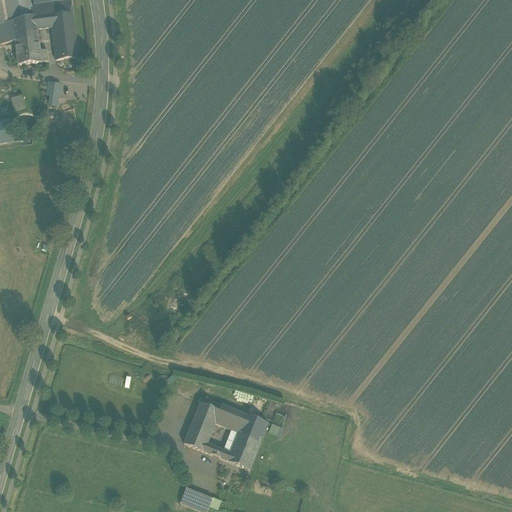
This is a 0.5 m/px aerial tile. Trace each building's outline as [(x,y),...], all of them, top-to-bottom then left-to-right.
[(5,0),(0,0),(0,26),(2,26),(9,24),(5,0)] [(30,0),(5,0),(9,24),(33,17),(30,6),(32,6),(30,0)] [(71,1),(49,4),(52,17),(73,14),(71,1)] [(9,24),(2,26),(4,45),(15,43),(15,48),(38,46),(37,30),(53,28),(52,17),(49,4),(32,6),(30,6),(33,17),(9,24)] [(52,17),(53,28),(56,61),(77,59),(73,14),(52,17)] [(38,46),(15,48),(18,66),(40,63),(39,53),(38,46)] [(47,84),(46,97),(59,99),(61,86),(47,84)] [(22,97),(11,100),(14,112),(25,109),(22,97)] [(0,123),(0,144),(9,143),(6,122),(0,123)] [(202,400),(200,405),(219,413),(221,407),(202,400)] [(219,413),(200,405),(183,446),(204,454),(207,446),(215,426),(220,413),(219,413)] [(246,417),(221,407),(219,413),(220,413),(215,426),(238,435),(246,417)] [(268,426),(246,417),(238,435),(234,445),(245,450),(246,448),(250,450),(250,448),(258,451),(268,426)] [(282,431),(272,427),(269,434),(279,438),(282,431)] [(245,450),(234,445),(230,455),(227,464),(249,472),(258,451),(250,448),(250,450),(246,448),(245,450)] [(215,449),(207,446),(204,454),(212,457),(215,449)] [(219,460),(222,452),(215,449),(212,457),(219,460)] [(222,452),(219,460),(227,464),(230,455),(222,452)] [(212,501),(186,490),(180,505),(196,511),(207,511),(209,509),(212,501)] [(220,504),(212,501),(209,509),(217,511),(220,504)]
